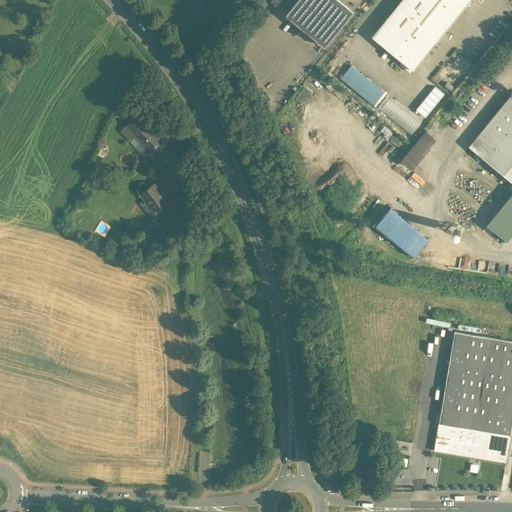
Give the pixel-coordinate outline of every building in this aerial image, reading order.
[(339,0),(298,0),(286,14),(325,46),(353,11),(339,0)] [(403,0),(389,17),(390,17),(375,36),(374,35),(374,36),(414,68),(469,0),(403,0)] [(374,104),(385,91),(351,63),(340,77),(374,104)] [(511,93),(511,94),(469,146),(511,180),(511,93)] [(412,133),(422,120),(390,97),(380,110),(390,116),(393,112),(402,119),(398,123),(412,133)] [(166,144),(137,115),(127,125),(136,135),(155,155),(166,144)] [(136,135),(127,125),(121,131),(131,141),(136,135)] [(426,129),(401,160),(410,168),(427,147),(428,142),(434,136),(426,129)] [(447,142),(439,135),(437,136),(431,143),(431,145),(439,151),(441,151),(447,144),(447,142)] [(168,200),(155,183),(141,194),(145,199),(154,211),(162,205),(168,200)] [(154,211),(145,199),(140,203),(153,220),(166,210),(162,205),(154,211)] [(429,238),(391,206),(376,225),(414,256),(429,238)] [(511,425),(511,340),(455,331),(439,423),(510,435),(511,425)] [(510,435),(439,423),(435,450),(506,461),(510,435)] [(383,445),(369,443),(369,452),(382,454),(383,445)]
